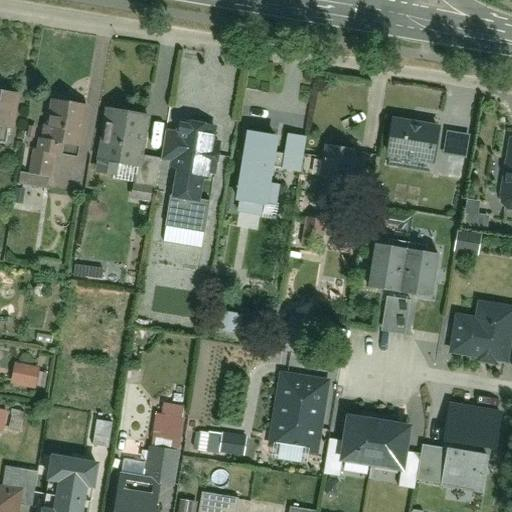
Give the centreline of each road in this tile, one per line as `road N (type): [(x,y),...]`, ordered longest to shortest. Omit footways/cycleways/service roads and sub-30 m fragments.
road 1 (residential): [(511,89),(0,5)]
road 2 (residential): [(368,370),(511,392)]
road 3 (tertiary): [(511,44),(380,21)]
road 4 (secondary): [(380,21),(251,0)]
